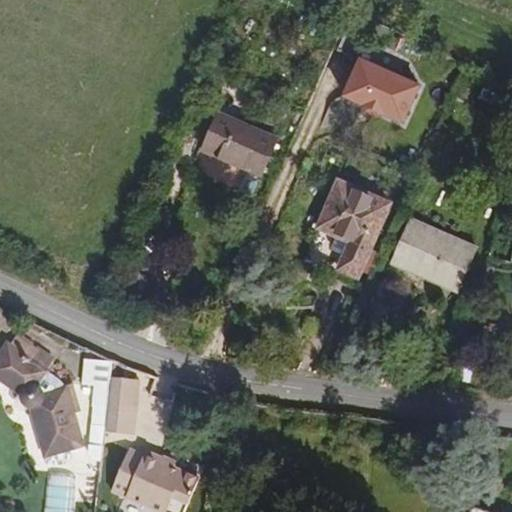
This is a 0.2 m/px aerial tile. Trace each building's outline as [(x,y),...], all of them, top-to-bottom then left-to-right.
[(427,78),(357,52),(341,96),(412,121),(427,78)] [(467,81),(454,111),(483,124),(494,93),(467,81)] [(220,109),(205,144),(263,169),(278,134),(220,109)] [(313,220),(330,228),(343,234),(339,248),(334,262),(352,270),(383,198),(332,175),(313,220)] [(414,212),(395,257),(458,284),(479,240),(414,212)] [(343,234),(330,228),(327,235),(325,242),(339,248),(343,234)] [(509,238),(484,233),(480,256),(503,261),(509,238)] [(17,339),(9,348),(25,360),(32,351),(17,339)] [(25,360),(9,348),(8,346),(0,356),(0,380),(19,395),(20,404),(25,409),(31,412),(45,457),(80,447),(71,415),(67,401),(72,398),(69,388),(63,389),(46,376),(51,365),(32,351),(25,360)] [(106,361),(85,350),(82,385),(92,389),(104,389),(104,388),(105,377),(106,361)] [(446,375),(450,359),(430,354),(426,370),(446,375)] [(130,380),(105,377),(104,388),(129,390),(130,380)] [(104,388),(104,389),(102,420),(126,422),(129,390),(104,388)] [(104,389),(92,389),(87,448),(100,449),(102,420),(104,389)] [(67,401),(71,415),(77,413),(72,398),(67,401)] [(102,420),(100,449),(123,451),(124,448),(126,422),(102,420)] [(124,448),(123,451),(107,490),(163,511),(165,511),(171,495),(187,502),(197,476),(159,461),(161,454),(142,448),(140,454),(124,448)] [(171,495),(165,511),(183,511),(187,502),(171,495)]
